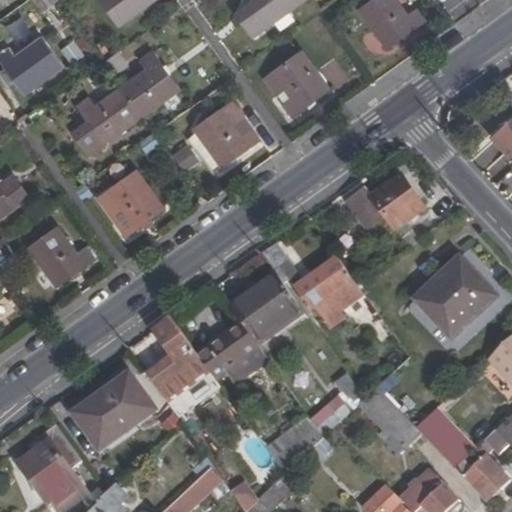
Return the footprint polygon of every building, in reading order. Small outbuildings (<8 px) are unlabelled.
[(32,0),(41,11),(55,0),(32,0)] [(102,0),(119,24),(154,0),(102,0)] [(254,0),(241,12),(256,33),(303,0),(254,0)] [(373,0),(360,10),(389,48),(426,20),(417,8),(407,14),(396,0),(373,0)] [(0,54),(0,60),(23,93),(60,66),(40,38),(14,56),(7,49),(0,54)] [(78,40),(63,47),(70,62),(85,56),(78,40)] [(123,50),(109,58),(118,74),(132,66),(123,50)] [(120,86),(140,116),(178,90),(151,51),(139,59),(145,67),(120,86)] [(265,79),(293,116),(330,90),(302,51),(265,79)] [(103,143),(140,116),(120,86),(94,105),(88,96),(76,105),(103,143)] [(198,129),(224,166),(262,140),(252,126),(250,127),(234,104),(198,129)] [(511,126),(494,143),(511,162),(511,126)] [(177,156),(187,170),(199,161),(189,147),(177,156)] [(101,197),(129,235),(164,211),(136,171),(101,197)] [(0,220),(29,200),(12,177),(0,185),(0,220)] [(376,204),(388,222),(394,230),(411,253),(422,246),(414,235),(411,237),(408,231),(430,216),(406,184),(376,204)] [(376,204),(369,195),(353,207),(371,235),(373,233),(388,222),(376,204)] [(388,222),(373,233),(379,241),(394,230),(388,222)] [(29,250),(55,288),(94,261),(85,249),(77,255),(57,230),(29,250)] [(0,251),(0,265),(0,266),(11,258),(4,249),(0,251)] [(301,281),(279,249),(267,258),(282,281),(289,289),(301,281)] [(360,289),(343,264),(300,295),(312,314),(316,311),(333,336),(347,327),(342,320),(369,301),(360,289)] [(445,332),(489,291),(463,265),(421,306),(445,332)] [(306,316),(289,289),(282,281),(236,313),(247,329),(260,349),(306,316)] [(500,303),(489,291),(445,332),(457,344),(500,303)] [(215,378),(176,324),(157,338),(176,366),(152,383),(171,411),(215,378)] [(260,349),(247,329),(212,354),(229,378),(241,370),(251,383),(273,367),(260,349)] [(511,346),(492,366),(511,386),(511,346)] [(360,400),(363,397),(351,379),(339,387),(350,405),(355,402),(358,407),(363,404),(360,400)] [(79,422),(93,442),(102,436),(114,453),(162,418),(138,386),(98,416),(94,410),(79,422)] [(420,432),(381,392),(368,404),(362,410),(394,442),(390,446),(403,460),(425,438),(420,432)] [(355,402),(350,405),(319,433),(326,444),(338,433),(361,411),(358,407),(355,402)] [(460,475),(480,456),(439,414),(420,432),(425,438),(460,475)] [(164,429),(171,437),(181,429),(174,421),(164,429)] [(317,429),(277,466),(286,480),(293,474),(326,444),(319,433),(317,429)] [(102,436),(93,442),(106,460),(114,453),(102,436)] [(489,462),(497,454),(491,446),(481,455),(487,462),(489,462)] [(57,505),(62,511),(69,511),(92,497),(56,447),(25,468),(52,508),(57,505)] [(487,462),(466,481),(480,495),(490,507),(495,502),(496,504),(511,488),(511,486),(489,462),(487,462)] [(204,485),(217,473),(210,466),(196,477),(204,485)] [(184,511),(198,511),(213,499),(209,495),(223,483),(217,473),(204,485),(185,502),(189,507),(184,511)] [(423,490),(428,495),(441,483),(432,473),(419,485),(423,490)] [(305,487),(293,474),(286,480),(283,484),(293,496),(294,497),(305,487)] [(411,511),(457,511),(463,507),(441,483),(428,495),(423,490),(406,505),(411,511)] [(275,511),(293,496),(283,484),(258,507),(252,511),(275,511)] [(252,511),(258,507),(246,489),(233,498),(243,511),(252,511)] [(133,504),(124,493),(103,511),(125,511),(124,511),(133,504)] [(410,511),(411,511),(406,505),(396,495),(377,511),(410,511)] [(185,502),(174,511),(184,511),(189,507),(185,502)]
